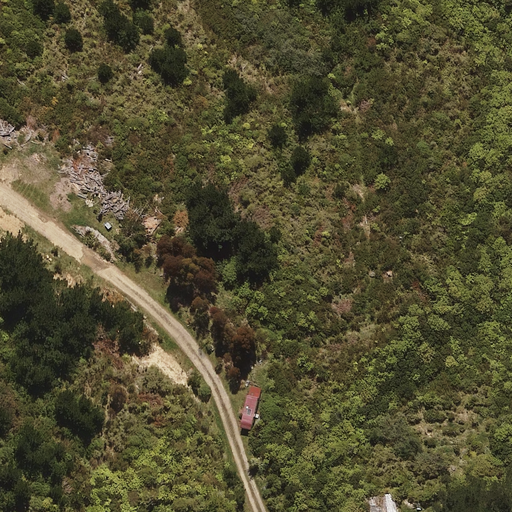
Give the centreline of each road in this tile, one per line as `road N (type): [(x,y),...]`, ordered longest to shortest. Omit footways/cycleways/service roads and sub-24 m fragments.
road 1 (residential): [(0,188),(87,251),(199,355)]
road 2 (unclassified): [(199,355),(228,415),(256,511)]
